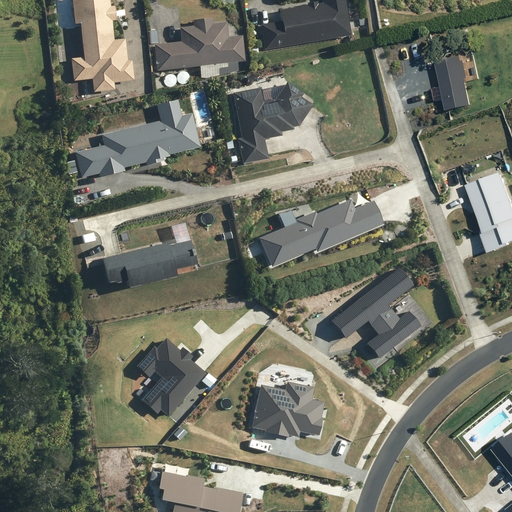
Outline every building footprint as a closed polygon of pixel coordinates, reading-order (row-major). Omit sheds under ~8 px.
[(70,0),(72,20),(79,19),(83,57),(70,58),(73,78),(91,76),(92,89),(112,87),(112,80),(131,77),(129,58),(125,59),(122,37),(115,37),(110,0),(70,0)] [(260,28),(264,50),(348,37),(342,0),(320,0),(322,7),(316,8),(315,6),(305,7),(306,10),(278,14),(280,25),(260,28)] [(194,28),(181,30),(182,46),(177,46),(177,45),(156,47),(158,69),(225,62),(225,63),(241,61),(238,38),(225,40),(223,25),(210,26),(209,20),(194,22),(194,28)] [(426,48),(421,37),(399,47),(404,58),(426,48)] [(467,53),(439,60),(444,83),(436,85),(440,103),(448,101),(450,111),(477,104),(470,77),(472,77),(467,53)] [(261,88),(233,93),(242,138),(239,139),(243,164),(269,158),(265,139),(282,135),(282,133),(294,129),(299,124),(313,104),(301,96),(304,93),(287,81),(275,100),(263,102),(261,88)] [(76,153),(82,177),(99,173),(100,176),(125,170),(124,167),(201,146),(193,113),(182,115),(178,100),(157,105),(161,121),(101,135),(104,146),(76,153)] [(511,196),(502,173),(469,188),(488,231),(484,233),(493,253),(511,244),(511,196)] [(297,222),(260,238),(272,267),(315,248),(317,252),(384,224),(373,201),(354,209),(350,200),(316,215),(315,212),(296,220),(297,222)] [(169,243),(104,257),(110,281),(130,279),(132,285),(180,275),(178,267),(195,263),(190,240),(169,244),(169,243)] [(389,304),(412,285),(397,266),(328,321),(345,341),(366,325),(373,334),(366,340),(382,360),(423,327),(407,307),(398,315),(389,304)] [(167,417),(208,372),(193,358),(196,354),(186,345),(182,349),(169,337),(160,347),(157,345),(138,367),(156,383),(141,400),(156,413),(159,409),(167,417)] [(288,389),(263,385),(252,427),(265,430),(264,433),(288,437),(289,434),(300,436),(300,431),(320,434),(321,424),(323,425),(327,400),(315,398),(317,385),(289,380),(288,389)] [(511,436),(500,445),(511,460),(511,436)] [(203,478),(160,472),(158,488),(163,489),(162,499),(174,501),(173,511),(239,511),(243,492),(202,486),(203,478)]
